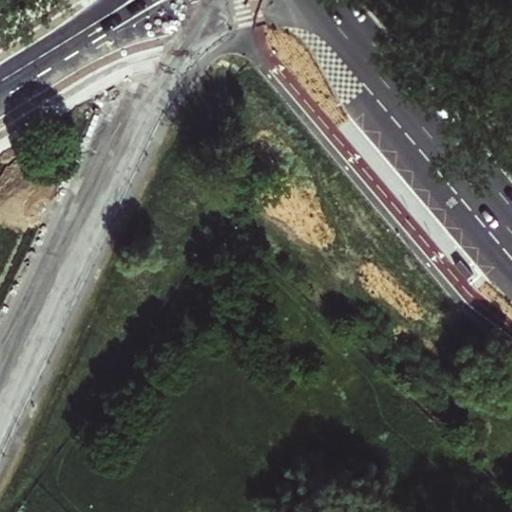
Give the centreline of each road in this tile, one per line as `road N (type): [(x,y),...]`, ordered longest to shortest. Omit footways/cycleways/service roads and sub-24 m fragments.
road 1 (tertiary): [(53,50),(143,20),(226,7),(286,5),(333,17)]
road 2 (trunk): [(333,17),(511,225)]
